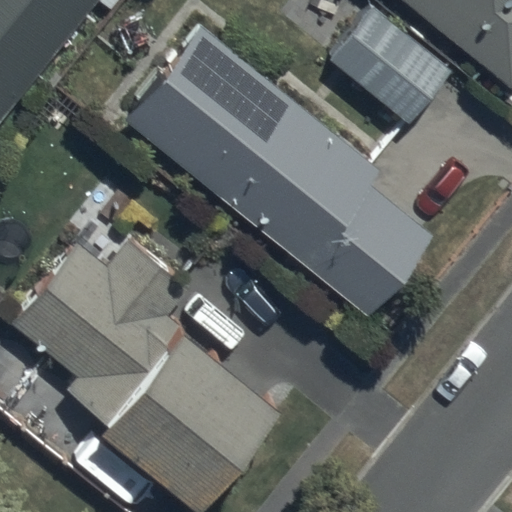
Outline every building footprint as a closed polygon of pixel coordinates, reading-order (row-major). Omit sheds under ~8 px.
[(0,0),(0,133),(101,0),(0,0)] [(511,0),(405,0),(510,85),(511,82),(511,0)] [(373,9),(330,60),(407,124),(450,72),(373,9)] [(199,26),(121,117),(370,316),(436,235),(368,180),(377,168),(199,26)] [(75,241),(16,320),(81,369),(66,389),(108,420),(80,458),(137,500),(154,477),(200,511),(203,511),(280,410),(178,333),(182,328),(165,316),(188,286),(122,237),(103,262),(75,241)]
